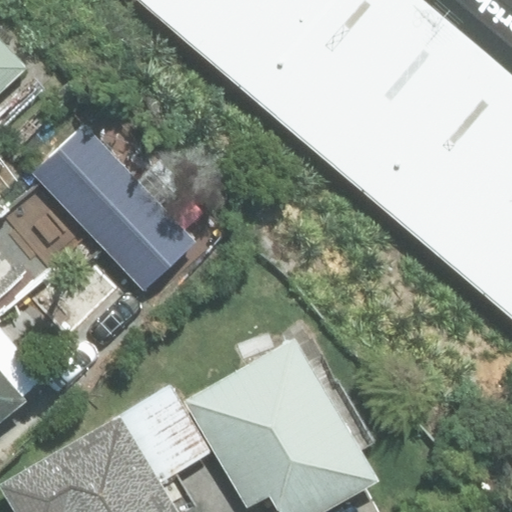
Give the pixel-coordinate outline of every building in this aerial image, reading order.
[(511,320),(511,59),(447,0),(131,0),(497,337),(511,320)] [(0,43),(0,87),(22,66),(0,43)] [(85,128),(37,173),(144,287),(192,242),(85,128)] [(0,328),(0,417),(44,381),(0,328)] [(281,511),(319,511),(376,479),(294,340),(187,402),(247,505),(270,492),(281,511)] [(120,420),(157,482),(210,452),(174,389),(120,420)] [(174,511),(157,482),(120,420),(5,487),(20,511),(174,511)]
